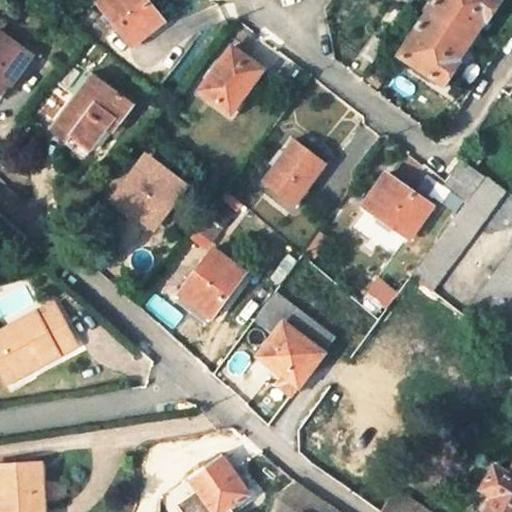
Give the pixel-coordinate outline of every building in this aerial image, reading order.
[(102,0),(92,11),(133,51),(163,20),(141,0),(102,0)] [(451,66),(459,55),(472,36),(481,22),(484,24),(496,6),(487,0),(435,0),(396,59),(439,89),(453,68),(451,66)] [(404,10),(391,1),(379,19),(392,27),(404,10)] [(0,97),(31,54),(0,32),(0,97)] [(362,56),(372,63),(385,45),(375,38),(362,56)] [(200,93),(230,116),(262,72),(232,50),(200,93)] [(388,74),(377,66),(367,80),(377,88),(388,74)] [(71,137),(91,152),(115,122),(120,125),(134,106),(92,75),(50,130),(67,143),(71,137)] [(263,182),(296,207),(326,165),(294,141),(263,182)] [(468,143),(463,151),(478,163),(484,155),(468,143)] [(116,204),(146,227),(182,179),(152,158),(116,204)] [(483,177),(461,160),(450,174),(472,191),(483,177)] [(472,191),(450,174),(444,181),(467,199),(472,191)] [(364,207),(406,238),(417,222),(420,224),(432,207),(387,175),(364,207)] [(412,277),(432,294),(508,193),(487,176),(412,277)] [(511,248),(462,317),(507,352),(511,344),(511,248)] [(182,294),(214,319),(246,275),(215,251),(182,294)] [(390,299),(376,287),(369,295),(383,307),(390,299)] [(275,292),(253,322),(275,337),(260,359),(284,377),(277,387),(291,397),(335,337),(275,292)] [(383,307),(369,295),(361,306),(374,317),(383,307)] [(30,363),(33,368),(77,344),(55,301),(0,331),(0,372),(3,378),(30,363)] [(6,383),(33,368),(30,363),(3,378),(6,383)] [(220,454),(185,479),(195,495),(181,505),(185,511),(229,511),(228,511),(250,496),(220,454)] [(480,511),(511,511),(511,463),(507,473),(494,464),(480,485),(492,493),(480,511)] [(43,464),(35,465),(36,476),(44,475),(43,464)] [(0,511),(46,511),(44,475),(36,476),(35,465),(0,467),(0,511)] [(428,511),(365,467),(349,491),(379,511),(428,511)] [(299,511),(312,493),(296,481),(276,493),(269,511),(299,511)] [(299,511),(340,511),(312,493),(299,511)]
